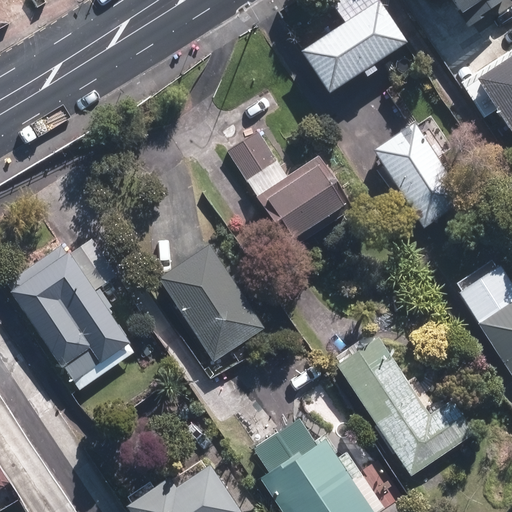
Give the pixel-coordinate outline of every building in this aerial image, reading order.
[(338,26),(295,55),(324,97),(356,76),(359,81),(371,73),(367,67),(402,44),(371,0),(341,0),(327,10),(338,26)] [(418,0),(421,4),(427,0),(434,0),(449,24),(487,0),(418,0)] [(511,54),(467,85),(503,137),(511,131),(511,54)] [(408,125),(365,154),(419,232),(462,203),(408,125)] [(312,160),(285,178),(254,132),(224,153),(256,198),(250,202),(281,247),(343,205),(312,160)] [(60,245),(0,283),(0,286),(56,371),(59,369),(76,392),(131,354),(120,339),(123,335),(114,326),(102,313),(107,309),(95,290),(113,278),(89,240),(66,255),(60,245)] [(201,249),(151,283),(208,366),(258,331),(238,302),(250,293),(236,272),(223,281),(201,249)] [(491,268),(449,297),(511,388),(511,295),(510,296),(491,268)] [(334,365),(329,369),(407,479),(471,434),(446,399),(433,402),(415,377),(403,386),(370,340),(363,344),(359,338),(330,359),(334,365)] [(262,474),(254,480),(275,511),(374,511),(378,509),(337,449),(329,455),(317,437),(308,443),(292,421),(246,452),(262,474)] [(164,480),(125,505),(129,511),(235,511),(205,467),(170,490),(164,480)]
